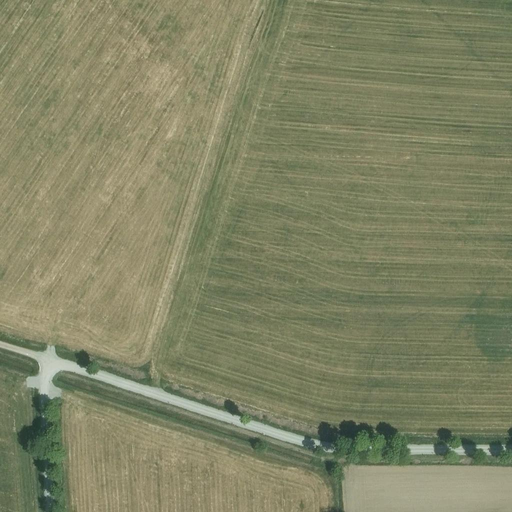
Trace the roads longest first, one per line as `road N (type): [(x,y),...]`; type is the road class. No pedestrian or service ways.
road 1 (unclassified): [(42,356),(277,432),(358,448),(511,449)]
road 2 (unclassified): [(42,356),(51,511)]
